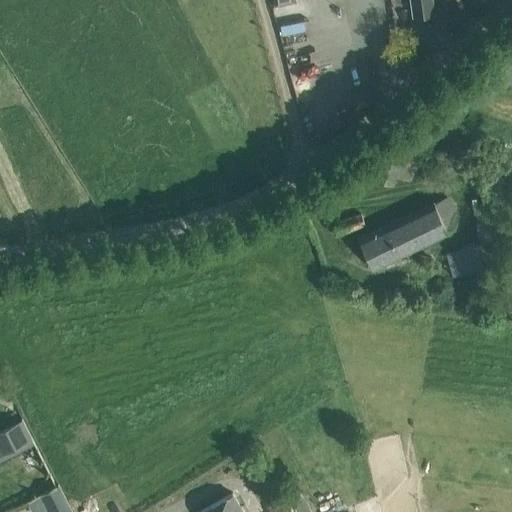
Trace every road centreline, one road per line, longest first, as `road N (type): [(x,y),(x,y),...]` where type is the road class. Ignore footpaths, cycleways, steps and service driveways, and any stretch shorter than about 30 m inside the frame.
road 1 (residential): [(0,250),(162,220),(304,167),(500,0)]
road 2 (track): [(304,167),(257,0)]
